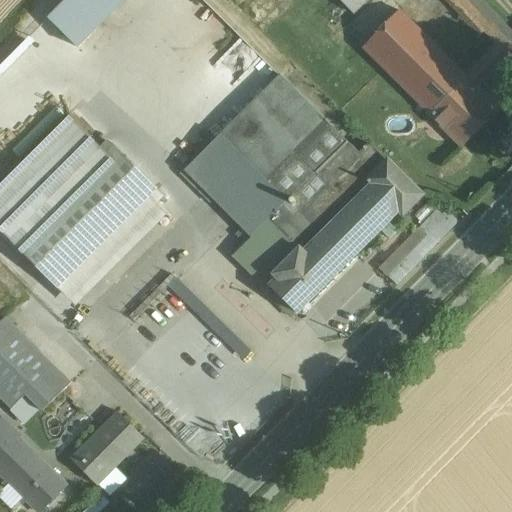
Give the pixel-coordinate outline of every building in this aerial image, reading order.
[(339,0),(353,14),(367,0),(339,0)] [(511,32),(481,0),(453,0),(496,44),(466,76),(480,90),(510,59),(511,61),(511,32)] [(466,76),(400,11),(364,49),(461,146),(500,109),(480,90),(466,76)] [(182,102),(210,70),(143,12),(124,33),(140,47),(130,57),(182,102)] [(360,155),(281,76),(255,102),(322,168),(316,174),(328,185),(305,208),(293,195),(286,202),(269,219),(296,246),(299,249),(273,275),(278,280),(271,287),(297,313),(399,211),(403,215),(422,196),(371,144),(360,155)] [(22,89),(0,112),(0,153),(4,157),(47,113),(22,89)] [(322,168),(255,102),(220,136),(286,202),(293,195),(305,208),(328,185),(316,174),(322,168)] [(69,118),(0,186),(0,229),(12,241),(103,150),(69,118)] [(286,202),(220,136),(185,171),(251,237),(269,219),(286,202)] [(162,194),(111,142),(103,150),(12,241),(11,242),(63,294),(155,202),(162,194)] [(155,202),(63,294),(75,307),(168,214),(155,202)] [(437,204),(378,268),(396,285),(455,221),(437,204)] [(263,282),(296,248),(270,223),(237,257),(263,282)] [(175,288),(166,279),(129,315),(138,324),(175,288)] [(246,347),(184,285),(175,294),(237,356),(246,347)] [(6,318),(0,323),(0,357),(22,335),(6,318)] [(72,383),(22,335),(0,357),(0,397),(12,409),(26,395),(43,412),(72,383)] [(118,412),(71,459),(98,486),(145,439),(118,412)] [(40,511),(66,486),(12,432),(15,430),(4,418),(0,421),(0,473),(7,480),(4,483),(25,503),(27,501),(38,511),(40,511)]
